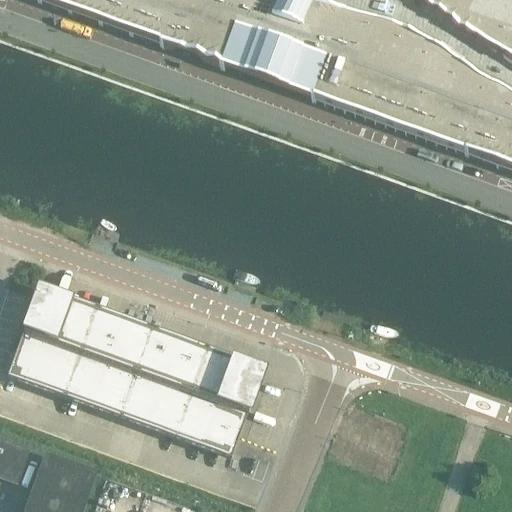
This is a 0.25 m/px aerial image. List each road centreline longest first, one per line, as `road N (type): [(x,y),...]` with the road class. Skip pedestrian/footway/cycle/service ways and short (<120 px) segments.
road 1 (unclassified): [(336,354),(0,233)]
road 2 (unknown): [(0,401),(277,511)]
road 3 (unclassified): [(511,418),(336,354)]
road 4 (unclassified): [(276,511),(336,354)]
